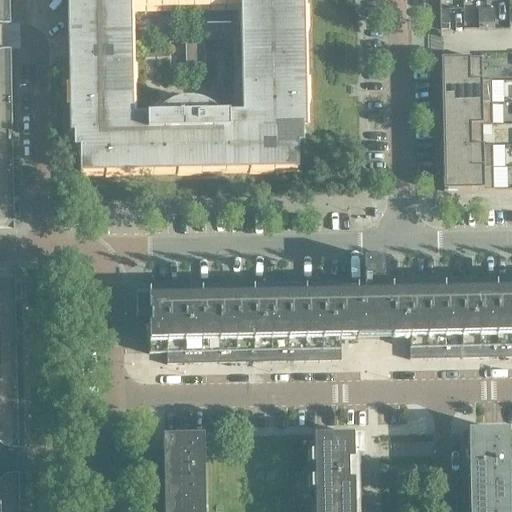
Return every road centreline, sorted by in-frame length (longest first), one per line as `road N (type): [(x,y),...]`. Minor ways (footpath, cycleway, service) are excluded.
road 1 (residential): [(443,391),(113,398)]
road 2 (residential): [(109,253),(401,249)]
road 3 (residential): [(401,249),(394,0)]
road 4 (residential): [(43,251),(38,52)]
road 5 (residential): [(113,398),(109,253)]
road 6 (residential): [(446,511),(443,391)]
